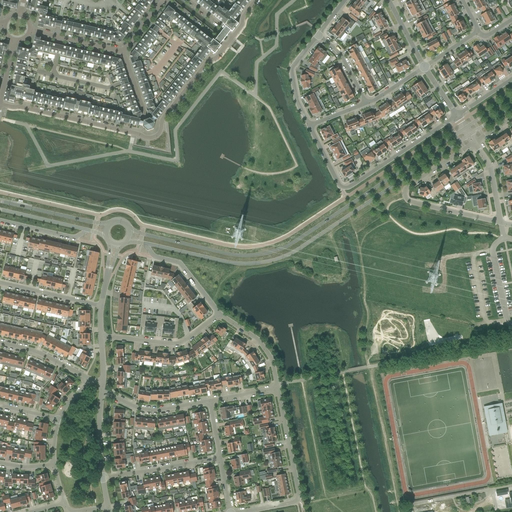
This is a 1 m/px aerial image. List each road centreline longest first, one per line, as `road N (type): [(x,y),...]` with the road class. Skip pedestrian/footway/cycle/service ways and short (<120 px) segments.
road 1 (tertiary): [(464,129),(270,253),(225,254),(130,230)]
road 2 (tertiary): [(146,244),(223,262),(272,260),(468,136)]
road 3 (residential): [(13,107),(151,138),(225,46)]
road 4 (residential): [(499,222),(409,202),(404,194),(473,143)]
road 5 (residential): [(238,511),(298,499),(276,388)]
road 6 (residential): [(340,188),(456,117)]
road 7 (residential): [(100,338),(182,343),(219,313)]
